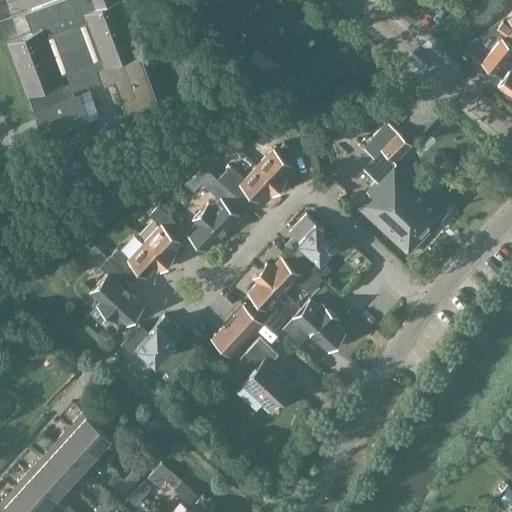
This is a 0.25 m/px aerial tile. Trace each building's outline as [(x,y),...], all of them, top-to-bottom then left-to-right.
[(157,103),(139,52),(119,0),(73,0),(72,1),(71,0),(56,0),(41,6),(43,11),(25,18),(30,31),(6,40),(42,137),(87,120),(94,138),(129,125),(125,115),(157,103)] [(226,11),(236,0),(219,0),(217,3),(226,11)] [(288,29),(298,15),(280,0),(252,0),(255,2),(238,22),(263,42),(279,22),(288,29)] [(494,73),(511,51),(511,46),(500,37),(480,61),(494,73)] [(511,73),(509,71),(497,86),(511,97),(511,73)] [(357,205),(407,252),(446,210),(394,162),(411,143),(387,121),(362,146),(372,156),(362,166),(376,179),(365,190),(369,193),(357,205)] [(281,155),(289,147),(283,141),(275,149),(272,147),(256,164),(278,185),(285,178),(281,174),(290,164),(281,155)] [(278,185),(256,164),(244,177),(229,164),(217,177),(240,199),(242,201),(250,192),(257,199),(267,189),(271,193),(278,185)] [(217,180),(208,172),(200,181),(209,189),(217,180)] [(232,208),(240,199),(219,180),(211,190),(219,197),(211,205),(207,201),(190,220),(194,224),(186,231),(204,248),(237,213),(232,208)] [(168,232),(177,223),(157,203),(148,213),(159,224),(143,241),(166,261),(173,254),(169,250),(178,240),(168,232)] [(319,257),(335,240),(305,212),(288,230),(306,246),(297,255),(318,274),(327,264),(319,257)] [(159,269),(166,261),(143,241),(127,257),(116,246),(108,256),(128,275),(136,266),(145,275),(155,265),(159,269)] [(125,323),(142,304),(120,284),(128,275),(108,256),(93,242),(84,251),(106,272),(90,290),(100,299),(96,303),(113,318),(116,315),(125,323)] [(318,274),(297,255),(289,264),(280,255),(270,265),(266,261),(259,269),(281,290),(292,278),(307,292),(321,277),(318,274)] [(269,303),(281,290),(259,269),(252,276),(257,280),(247,290),(256,299),(248,309),(261,321),(271,330),(283,316),(269,303)] [(321,302),(318,305),(309,297),(281,327),(298,342),(309,331),(327,348),(344,330),(334,321),(337,317),(321,302)] [(261,321),(248,309),(242,303),(211,337),(230,355),(261,321)] [(154,360),(182,330),(163,313),(148,331),(138,323),(120,343),(129,351),(136,344),(154,360)] [(295,385),(270,361),(277,353),(259,336),(238,358),(251,369),(239,382),(270,412),(295,385)] [(98,405),(89,415),(108,431),(117,422),(98,405)] [(94,451),(109,435),(81,410),(66,425),(94,451)] [(81,466),(94,451),(66,425),(53,440),(81,466)] [(67,481),(81,466),(53,440),(39,456),(67,481)] [(53,496),(67,481),(39,456),(25,471),(53,496)] [(131,485),(139,476),(131,469),(123,478),(131,485)] [(39,511),(53,496),(25,471),(11,486),(39,511)] [(123,494),(131,485),(123,478),(115,487),(123,494)] [(150,486),(143,479),(135,488),(142,495),(150,486)] [(181,482),(173,490),(187,503),(195,495),(181,482)] [(8,511),(38,511),(39,511),(11,486),(0,498),(0,503),(7,511),(8,511)] [(134,504),(142,495),(135,488),(126,497),(134,504)] [(511,490),(508,488),(500,498),(511,507),(511,490)] [(102,511),(105,511),(112,504),(105,498),(96,507),(102,511)]
